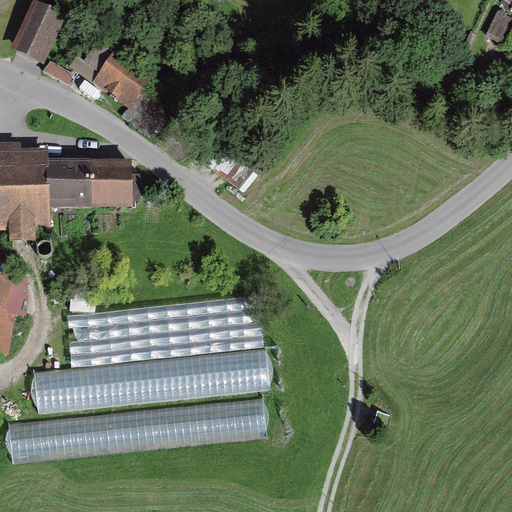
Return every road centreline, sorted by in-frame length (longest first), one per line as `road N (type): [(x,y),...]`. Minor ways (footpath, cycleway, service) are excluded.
road 1 (unclassified): [(511,168),(389,253),(307,257),(224,215),(126,138),(0,73)]
road 2 (track): [(389,253),(354,344),(356,396),(323,511)]
road 3 (track): [(37,260),(35,347),(21,367),(0,377)]
